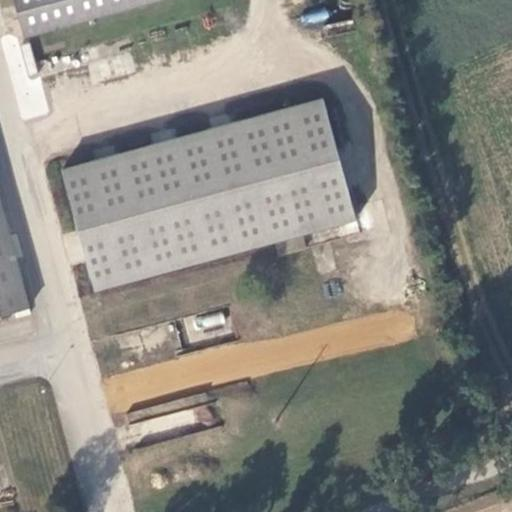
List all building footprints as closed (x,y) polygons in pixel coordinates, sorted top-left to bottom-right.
[(146,0),(10,0),(19,33),(146,0)] [(32,42),(10,47),(24,119),(46,115),(32,42)] [(323,101),(61,170),(93,292),(355,223),(323,101)] [(0,319),(29,311),(0,211),(0,319)] [(201,329),(224,323),(221,313),(198,318),(201,329)]
